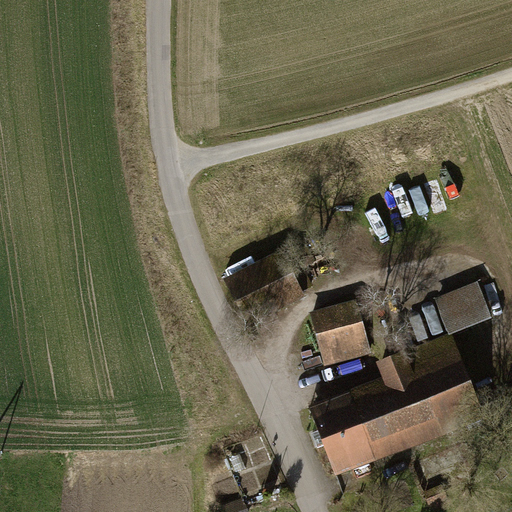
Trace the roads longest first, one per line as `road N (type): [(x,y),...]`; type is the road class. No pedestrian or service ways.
road 1 (residential): [(314,511),(204,285),(171,166),(157,57),(161,0)]
road 2 (track): [(171,166),(387,114),(511,72)]
road 3 (track): [(282,350),(314,301),(417,266)]
